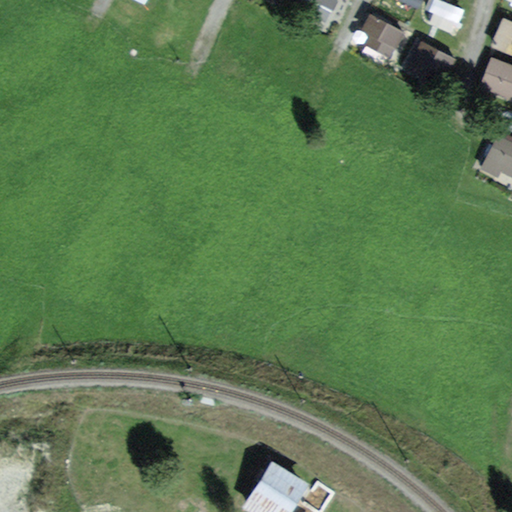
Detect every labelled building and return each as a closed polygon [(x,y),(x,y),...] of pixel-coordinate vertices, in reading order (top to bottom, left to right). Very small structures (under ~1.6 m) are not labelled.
[(293,0),(269,0),(288,10),(293,0)] [(338,0),(299,0),(294,9),(324,26),(338,0)] [(411,38),(372,15),(354,45),(394,68),(411,38)] [(511,21),(505,18),(492,45),(511,54),(511,21)] [(460,61),(422,39),(405,70),(443,91),(460,61)] [(511,67),(493,60),(480,92),(511,104),(511,67)] [(511,142),(499,135),(480,170),(511,188),(511,142)] [(287,511),(306,484),(274,463),(248,501),(263,511),(287,511)]
